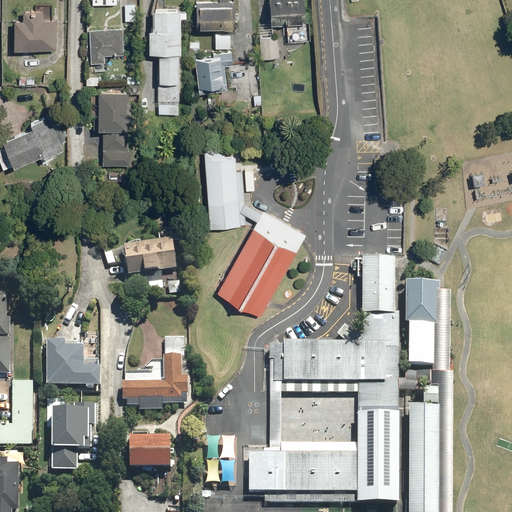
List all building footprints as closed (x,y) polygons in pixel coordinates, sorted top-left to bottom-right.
[(218,0),(219,1),(196,1),(193,12),(196,32),(233,31),(232,0),(218,0)] [(268,0),(270,24),(304,21),(302,0),(268,0)] [(135,4),(124,4),(124,20),(135,21),(135,4)] [(180,52),(179,9),(151,9),(151,29),(148,29),(148,52),(158,52),(158,81),(178,81),(178,52),(180,52)] [(22,20),(13,20),(13,49),(55,49),(56,20),(42,20),(42,10),(22,10),(22,20)] [(122,27),(88,29),(90,62),(104,62),(104,54),(123,53),(122,27)] [(230,32),(213,32),(213,47),(230,48),(230,32)] [(277,35),(259,36),(260,58),(278,57),(277,35)] [(213,58),(194,60),(197,92),(226,88),(224,65),(232,64),(230,50),(212,52),(213,58)] [(127,90),(97,90),(97,91),(90,91),(90,115),(93,115),(93,129),(103,129),(102,164),(131,164),(131,149),(128,149),(128,119),(129,119),(129,100),(127,100),(127,90)] [(31,128),(1,139),(11,166),(39,155),(42,163),(54,158),(52,154),(63,150),(60,144),(63,143),(63,142),(66,141),(55,113),(29,123),(31,128)] [(242,224),(239,161),(209,163),(211,225),(242,224)] [(262,212),(218,292),(260,315),(304,235),(262,212)] [(169,241),(123,248),(123,266),(127,277),(175,270),(170,241),(169,241)] [(115,253),(105,255),(108,267),(118,264),(115,253)] [(252,452),(252,494),(356,494),(356,508),(398,508),(397,264),(364,264),(364,349),(275,349),(275,382),(362,382),(362,405),(273,405),(273,452),(252,452)] [(163,282),(148,285),(150,298),(165,296),(163,282)] [(437,284),(409,284),(409,366),(437,366),(437,284)] [(0,375),(10,376),(10,340),(0,339),(0,336),(10,337),(10,320),(6,320),(6,293),(0,293),(0,375)] [(45,342),(45,387),(100,387),(100,368),(97,368),(97,361),(83,361),(83,348),(64,348),(64,342),(45,342)] [(122,383),(122,402),(125,402),(125,407),(160,406),(160,405),(187,405),(187,378),(182,378),(181,357),(162,358),(163,383),(122,383)] [(0,425),(0,446),(32,447),(32,383),(11,383),(11,426),(0,425)] [(74,408),(51,408),(51,447),(52,447),(52,468),(78,468),(78,447),(84,447),(84,446),(92,446),(92,423),(96,423),(96,402),(74,402),(74,408)] [(440,511),(441,406),(410,406),(409,511),(440,511)] [(169,439),(127,440),(128,471),(169,470),(169,439)] [(18,511),(18,465),(7,465),(7,459),(0,459),(0,511),(10,511),(11,511),(18,511)]
